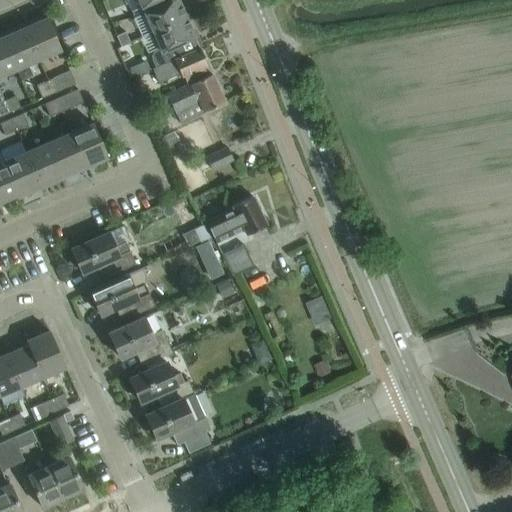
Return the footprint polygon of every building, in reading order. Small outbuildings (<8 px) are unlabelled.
[(127,0),(132,12),(145,7),(147,11),(159,5),(157,0),(127,0)] [(157,0),(159,5),(147,11),(143,12),(152,32),(185,17),(177,0),(157,0)] [(44,14),(21,24),(36,60),(60,50),(44,14)] [(199,47),(185,17),(152,32),(160,48),(153,53),(152,54),(152,57),(153,60),(156,67),(166,62),(199,47)] [(36,60),(21,24),(0,33),(0,37),(14,70),(36,60)] [(116,36),(120,47),(130,43),(125,32),(116,36)] [(0,75),(14,70),(0,37),(0,75)] [(207,66),(199,47),(166,62),(156,67),(151,68),(158,83),(179,73),(181,77),(207,66)] [(150,59),(130,68),(133,77),(154,67),(150,59)] [(69,71),(45,81),(51,94),(74,83),(69,71)] [(224,102),(211,74),(166,94),(174,113),(198,102),(203,113),(224,102)] [(51,94),(45,81),(34,86),(40,99),(51,94)] [(77,89),(53,99),(59,112),(83,102),(77,89)] [(13,96),(1,101),(6,113),(18,108),(13,96)] [(59,112),(53,99),(42,104),(48,117),(59,112)] [(20,114),(9,119),(14,130),(25,125),(20,114)] [(14,130),(9,119),(0,123),(0,131),(2,135),(14,130)] [(92,122),(68,133),(83,169),(107,159),(92,122)] [(173,131),(162,135),(169,150),(179,145),(173,131)] [(83,169),(68,133),(46,142),(61,179),(83,169)] [(61,179),(46,142),(24,152),(40,188),(61,179)] [(205,156),(211,170),(232,160),(226,147),(205,156)] [(40,188),(24,152),(2,161),(18,198),(40,188)] [(0,205),(18,198),(2,161),(0,162),(0,205)] [(232,208),(205,221),(215,242),(230,235),(243,229),(246,234),(266,225),(252,196),(231,206),(232,208)] [(101,279),(135,264),(125,241),(113,246),(107,232),(70,248),(81,272),(101,263),(106,275),(101,278),(101,279)] [(215,285),(231,278),(215,244),(200,251),(215,285)] [(231,276),(253,266),(243,244),(221,255),(231,276)] [(144,283),(143,284),(144,274),(141,267),(89,290),(100,314),(120,306),(125,318),(120,320),(120,321),(154,305),(144,283)] [(229,280),(217,286),(222,298),(234,292),(229,280)] [(312,306),(321,329),(338,323),(329,300),(312,306)] [(145,364),(171,352),(161,330),(151,334),(143,317),(108,332),(119,358),(138,349),(145,364)] [(25,340),(27,344),(41,377),(64,367),(48,330),(25,340)] [(262,339),(250,344),(258,363),(270,358),(262,339)] [(41,377),(27,344),(6,354),(19,386),(41,377)] [(0,394),(19,386),(6,354),(0,355),(0,394)] [(159,393),(164,406),(193,393),(187,380),(183,382),(179,373),(172,376),(165,361),(128,378),(139,402),(159,393)] [(62,393),(50,399),(56,411),(68,405),(62,393)] [(210,430),(200,407),(193,393),(164,406),(145,415),(155,438),(170,432),(176,445),(182,442),(187,453),(209,443),(204,432),(210,430)] [(56,411),(50,399),(39,404),(29,408),(34,420),(56,411)] [(72,418),(69,411),(62,415),(65,422),(72,418)] [(19,414),(7,420),(12,431),(24,426),(19,414)] [(59,444),(71,439),(60,415),(49,421),(59,444)] [(12,431),(7,420),(0,422),(0,435),(0,436),(12,431)] [(24,454),(42,450),(39,435),(21,439),(24,454)] [(13,437),(1,443),(12,466),(23,461),(13,437)] [(12,466),(1,443),(0,443),(0,469),(1,471),(12,466)] [(68,456),(47,465),(62,498),(83,489),(68,456)] [(62,498),(47,465),(27,475),(41,507),(62,498)] [(21,511),(9,484),(0,487),(0,511),(21,511)]
